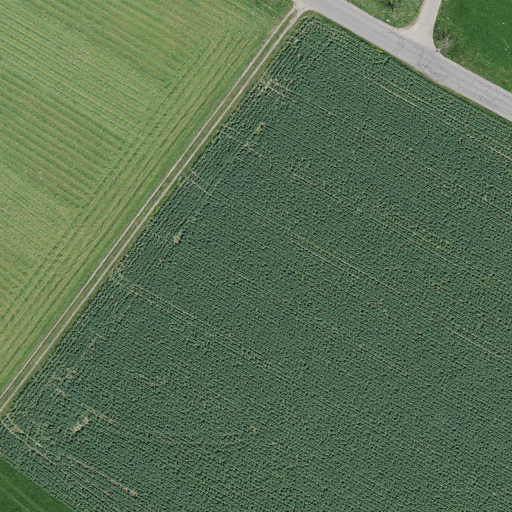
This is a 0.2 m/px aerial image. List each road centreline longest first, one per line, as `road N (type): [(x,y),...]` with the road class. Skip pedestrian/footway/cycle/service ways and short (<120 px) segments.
road 1 (track): [(306,0),(0,404)]
road 2 (unclassified): [(511,112),(311,0)]
